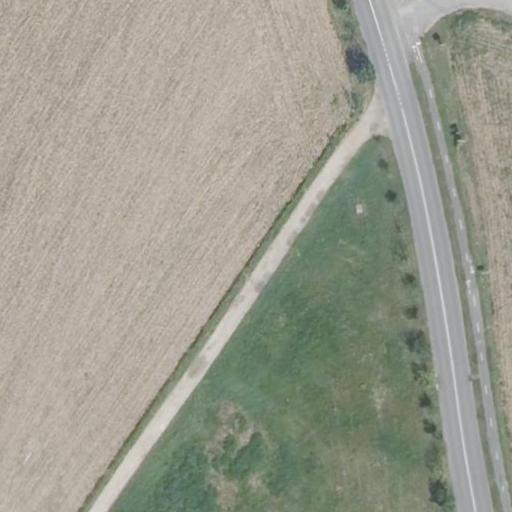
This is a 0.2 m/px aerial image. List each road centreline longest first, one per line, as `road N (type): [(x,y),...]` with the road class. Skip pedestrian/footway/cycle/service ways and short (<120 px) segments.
road 1 (track): [(401,98),(364,129),(96,511)]
road 2 (tertiary): [(382,31),(443,292),(476,511)]
